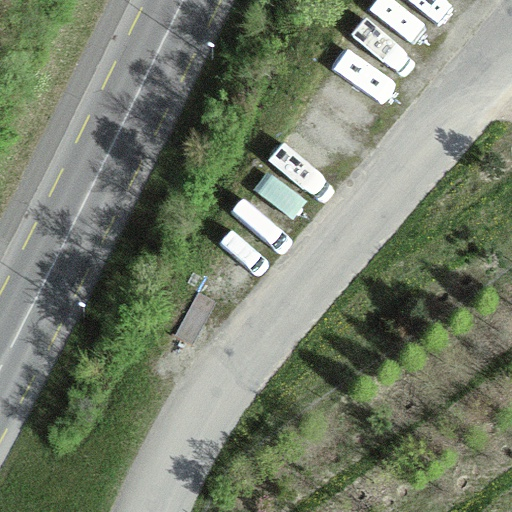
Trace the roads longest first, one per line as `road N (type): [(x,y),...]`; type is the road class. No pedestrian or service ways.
road 1 (unclassified): [(164,511),(223,385),(511,69)]
road 2 (primary): [(0,354),(183,0)]
